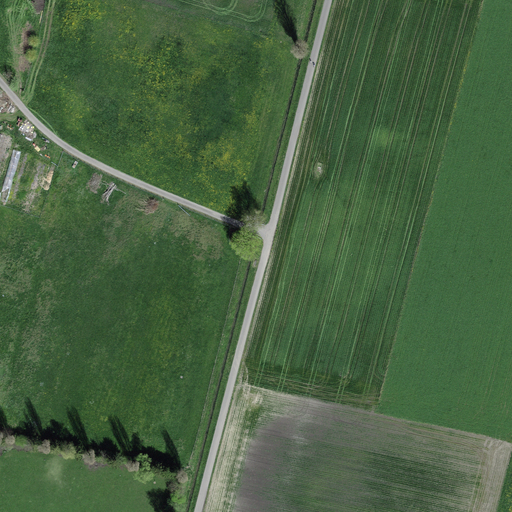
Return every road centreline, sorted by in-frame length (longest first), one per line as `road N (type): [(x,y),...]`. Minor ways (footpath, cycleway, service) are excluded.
road 1 (residential): [(268,236),(65,147),(0,79)]
road 2 (unclassified): [(268,236),(199,511)]
road 3 (unclassified): [(334,0),(268,236)]
